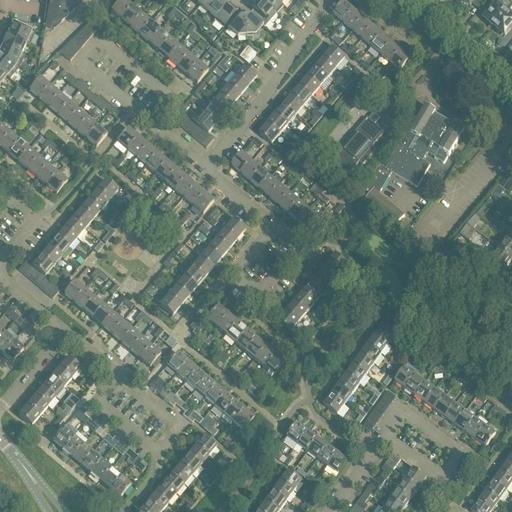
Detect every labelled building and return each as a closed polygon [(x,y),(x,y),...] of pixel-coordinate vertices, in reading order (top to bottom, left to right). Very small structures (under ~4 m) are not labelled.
[(56,0),(56,2),(49,1),(45,26),(54,31),(85,0),(56,0)] [(121,20),(132,8),(122,0),(121,0),(111,12),(121,20)] [(154,0),(151,4),(159,10),(162,6),(154,0)] [(208,13),(219,0),(204,0),(200,6),(208,13)] [(216,20),(229,6),(224,1),(222,3),(219,0),(208,13),(216,20)] [(281,5),(275,0),(260,0),(260,1),(276,15),(283,7),(281,5)] [(511,7),(511,3),(508,0),(500,0),(484,20),(489,24),(489,25),(492,27),(493,27),(494,28),(509,11),(511,7)] [(264,29),(276,15),(260,1),(255,6),(257,7),(250,15),(248,14),(262,27),(264,29)] [(343,24),(354,12),(344,3),(333,16),(343,24)] [(229,6),(216,20),(214,22),(223,29),(236,14),(232,11),(233,10),(229,6)] [(132,8),(121,20),(131,28),(141,16),(132,8)] [(174,16),(177,12),(173,9),(167,17),(170,20),(174,16)] [(511,13),(509,11),(494,28),(495,29),(496,31),(498,33),(500,33),(504,37),(511,27),(511,13)] [(177,12),(174,16),(181,22),(185,18),(177,12)] [(354,12),(343,24),(353,32),(363,20),(354,12)] [(237,38),(246,37),(244,14),(239,15),(227,29),(237,38)] [(254,37),(262,27),(248,14),(244,14),(246,37),(254,37)] [(140,36),(151,24),(141,16),(131,28),(140,36)] [(363,20),(353,32),(362,40),(373,28),(363,20)] [(87,27),(94,33),(99,28),(91,22),(87,27)] [(324,34),(330,26),(326,23),(320,31),(324,34)] [(13,24),(8,35),(30,45),(35,34),(31,33),(34,26),(20,24),(19,27),(13,24)] [(151,24),(140,36),(150,44),(160,32),(151,24)] [(189,36),(192,32),(196,28),(192,25),(186,33),(189,36)] [(90,38),(94,33),(87,27),(82,31),(90,38)] [(371,48),(382,36),(373,28),(362,40),(371,48)] [(86,43),(90,38),(82,31),(78,36),(86,43)] [(159,52),(170,40),(160,32),(150,44),(159,52)] [(192,32),(189,36),(197,42),(200,39),(192,32)] [(8,35),(3,45),(21,54),(26,44),(29,46),(30,45),(8,35)] [(73,40),(82,48),(86,43),(78,36),(73,40)] [(382,36),(371,48),(380,56),(391,43),(382,36)] [(339,48),(342,44),(335,37),(332,41),(339,48)] [(78,52),(82,48),(73,40),(69,44),(78,52)] [(170,40),(159,52),(168,60),(179,48),(170,40)] [(206,50),(209,47),(210,47),(202,40),(199,44),(206,50)] [(391,43),(380,56),(390,64),(401,51),(391,43)] [(74,57),(78,52),(69,44),(64,49),(74,57)] [(21,54),(3,45),(0,51),(0,57),(19,69),(25,56),(21,54)] [(348,55),(351,52),(344,46),(341,49),(348,55)] [(178,69),(189,56),(179,48),(168,60),(178,69)] [(243,53),(252,60),(256,55),(247,48),(243,53)] [(351,52),(348,55),(352,59),(359,51),(355,48),(351,52)] [(70,62),(74,57),(64,49),(60,53),(70,62)] [(324,59),(337,70),(345,60),(332,49),(324,59)] [(401,51),(390,64),(400,73),(411,60),(401,51)] [(248,65),(252,60),(243,53),(239,58),(248,65)] [(211,61),(215,64),(221,57),(218,54),(211,61)] [(187,77),(198,64),(189,56),(178,69),(187,77)] [(220,63),(224,66),(230,59),(227,56),(220,63)] [(0,57),(0,73),(6,78),(9,80),(19,69),(0,57)] [(316,68),(329,79),(337,70),(324,59),(316,68)] [(368,71),(371,68),(363,61),(360,65),(368,71)] [(55,71),(59,67),(54,63),(50,67),(55,71)] [(225,67),(224,66),(220,63),(217,67),(225,73),(228,70),(225,67)] [(198,64),(187,77),(197,85),(208,72),(198,64)] [(236,77),(248,87),(257,77),(244,67),(236,77)] [(320,89),(329,79),(316,68),(308,78),(320,89)] [(360,73),(356,70),(350,77),(353,80),(360,73)] [(377,80),(380,76),(373,70),(370,73),(377,80)] [(380,76),(377,80),(381,83),(387,75),(384,72),(380,76)] [(69,84),(74,79),(69,75),(64,80),(69,84)] [(208,85),(214,78),(211,75),(204,82),(208,85)] [(228,86),(240,97),(248,87),(236,77),(228,86)] [(300,87),(312,98),(320,89),(308,78),(300,87)] [(39,100),(50,87),(40,79),(29,92),(39,100)] [(74,79),(69,84),(74,88),(78,83),(74,79)] [(81,80),(78,83),(74,88),(79,92),(85,84),(81,80)] [(345,90),(352,83),(348,80),(342,87),(345,90)] [(196,92),(200,95),(206,87),(203,84),(196,92)] [(232,106),(240,97),(228,86),(220,96),(232,106)] [(50,87),(39,100),(49,108),(60,96),(50,87)] [(304,107),(312,98),(300,87),(292,97),(304,107)] [(88,100),(93,95),(88,91),(83,96),(88,100)] [(332,98),(335,102),(339,98),(331,91),(328,95),(332,98)] [(204,98),(200,95),(196,92),(193,96),(201,102),(204,98)] [(93,95),(88,100),(93,104),(98,99),(93,95)] [(58,116),(69,104),(60,96),(49,108),(58,116)] [(224,116),(232,106),(220,96),(212,105),(224,116)] [(284,106),(296,117),(304,107),(292,97),(284,106)] [(329,109),(335,102),(332,98),(326,106),(329,109)] [(180,111),(184,114),(190,106),(186,103),(180,111)] [(69,104),(58,116),(68,125),(79,112),(69,104)] [(109,113),(114,108),(109,104),(104,109),(109,113)] [(204,115),(216,125),(224,116),(212,105),(204,115)] [(276,116),(289,126),(296,117),(284,106),(276,116)] [(20,117),(23,114),(24,114),(16,107),(13,111),(20,117)] [(114,108),(109,113),(114,118),(118,113),(114,108)] [(454,127),(435,116),(435,114),(426,108),(420,118),(420,117),(415,125),(414,124),(387,170),(380,166),(359,197),(365,202),(374,190),(380,195),(392,174),(417,189),(430,166),(423,162),(428,154),(435,158),(434,159),(444,165),(448,158),(447,158),(447,156),(449,157),(464,131),(454,125),(454,127)] [(316,117),(320,120),(323,117),(315,110),(312,114),(316,117)] [(177,124),(185,115),(184,114),(180,111),(172,120),(177,124)] [(77,132),(88,120),(79,112),(68,125),(77,132)] [(330,163),(347,177),(359,163),(363,166),(375,151),(372,148),(384,133),(374,125),(380,119),(374,114),(368,120),(367,119),(330,163)] [(185,115),(177,124),(182,129),(190,119),(185,115)] [(208,135),(216,125),(204,115),(196,124),(200,128),(204,132),(208,135)] [(281,136),(289,126),(276,116),(268,125),(281,136)] [(313,128),(320,120),(316,117),(310,125),(313,128)] [(187,133),(195,124),(190,119),(182,129),(187,133)] [(88,120),(77,132),(86,140),(97,128),(88,120)] [(32,127),(35,124),(32,121),(25,128),(28,132),(32,127)] [(35,124),(32,127),(40,134),(43,130),(35,124)] [(200,128),(196,124),(195,124),(187,133),(192,137),(200,128)] [(272,145),(281,136),(268,125),(260,135),(272,145)] [(0,145),(10,134),(0,126),(0,145)] [(305,137),(311,130),(308,127),(301,134),(305,137)] [(97,128),(86,140),(96,149),(107,136),(97,128)] [(200,128),(192,137),(197,141),(204,132),(200,128)] [(127,151),(138,138),(128,130),(117,142),(127,151)] [(201,145),(209,136),(208,135),(204,132),(197,141),(201,145)] [(10,134),(0,145),(0,147),(9,155),(20,142),(10,134)] [(209,136),(201,145),(206,149),(214,140),(210,137),(209,136)] [(136,159),(147,146),(138,138),(127,151),(136,159)] [(292,145),(296,148),(299,145),(291,138),(288,142),(292,145)] [(260,149),(263,145),(255,139),(252,142),(260,149)] [(44,151),(48,147),(51,143),(48,140),(41,148),(44,151)] [(18,163),(29,150),(20,142),(9,155),(18,163)] [(51,143),(48,147),(56,153),(59,150),(51,143)] [(289,156),(296,148),(292,145),(286,153),(289,156)] [(147,146),(136,159),(146,167),(157,154),(147,146)] [(29,150),(18,163),(28,171),(38,158),(29,150)] [(272,159),(275,155),(271,152),(265,160),(268,162),(272,159)] [(155,175),(166,162),(157,154),(146,167),(155,175)] [(241,175),(252,162),(242,154),(232,167),(241,175)] [(275,155),(272,159),(279,165),(282,161),(275,155)] [(63,167),(70,159),(67,156),(60,164),(63,167)] [(114,166),(117,163),(109,156),(106,160),(114,166)] [(37,179),(48,166),(38,158),(28,171),(37,179)] [(120,159),(117,163),(114,166),(117,169),(124,162),(120,159)] [(166,162),(155,175),(165,183),(176,170),(166,162)] [(252,162),(241,175),(251,183),(261,170),(252,162)] [(80,174),(87,166),(83,163),(77,171),(80,174)] [(289,173),(292,170),(284,163),(281,166),(289,173)] [(48,166),(37,179),(47,187),(57,174),(48,166)] [(174,191),(185,178),(176,170),(165,183),(174,191)] [(260,191),(271,178),(261,170),(251,183),(260,191)] [(133,182),(136,179),(128,172),(125,176),(133,182)] [(304,179),(307,175),(303,172),(296,180),(300,183),(304,179)] [(57,174),(47,187),(56,195),(67,183),(57,174)] [(139,175),(136,179),(133,182),(136,185),(143,178),(139,175)] [(307,175),(304,179),(311,185),(314,181),(307,175)] [(510,179),(508,177),(501,187),(503,189),(510,179)] [(184,199),(195,186),(185,178),(174,191),(184,199)] [(270,199),(280,186),(271,178),(260,191),(270,199)] [(97,191),(110,202),(118,192),(105,181),(97,191)] [(195,186),(184,199),(193,207),(204,194),(195,186)] [(280,186),(270,199),(279,207),(290,194),(280,186)] [(152,198),(155,195),(147,188),(144,192),(152,198)] [(319,199),(322,195),(325,191),(322,188),(315,196),(319,199)] [(405,217),(405,216),(380,195),(374,190),(365,202),(395,228),(405,217)] [(89,200),(102,211),(110,202),(97,191),(89,200)] [(158,191),(155,195),(152,198),(155,201),(162,194),(158,191)] [(496,193),(493,197),(502,204),(505,199),(496,193)] [(204,194),(193,207),(203,215),(214,202),(204,194)] [(289,215),(299,202),(290,194),(279,207),(289,215)] [(133,206),(136,202),(128,195),(125,199),(133,206)] [(322,195),(319,199),(326,205),(330,201),(322,195)] [(94,221),(102,211),(89,200),(81,210),(94,221)] [(162,213),(162,212),(168,205),(165,202),(158,210),(162,213)] [(299,202),(289,215),(298,223),(309,210),(299,202)] [(338,215),(345,207),(341,204),(334,212),(338,215)] [(509,215),(511,211),(503,205),(501,209),(509,215)] [(209,217),(213,220),(219,212),(216,209),(209,217)] [(73,219),(85,230),(94,221),(81,210),(73,219)] [(308,231),(318,219),(309,210),(298,223),(308,231)] [(118,223),(123,217),(125,215),(121,212),(115,220),(118,223)] [(501,225),(504,221),(496,215),(493,219),(501,225)] [(177,226),(180,222),(177,220),(173,216),(170,219),(177,226)] [(217,223),(213,220),(209,217),(206,221),(214,227),(217,223)] [(180,222),(177,226),(181,229),(187,221),(183,218),(180,222)] [(475,218),(469,225),(473,229),(479,221),(475,218)] [(65,229),(77,240),(85,230),(73,219),(65,229)] [(318,219),(308,231),(317,240),(328,227),(318,219)] [(224,230),(237,241),(245,231),(233,220),(224,230)] [(206,237),(209,233),(201,226),(198,230),(206,237)] [(461,235),(469,241),(476,232),(467,226),(461,235)] [(109,233),(112,237),(115,233),(108,227),(105,230),(109,233)] [(69,249),(77,240),(65,229),(57,238),(69,249)] [(216,239),(229,250),(237,241),(224,230),(216,239)] [(106,244),(112,237),(109,233),(102,241),(106,244)] [(198,246),(201,242),(193,236),(190,239),(198,246)] [(49,248),(61,259),(69,249),(57,238),(49,248)] [(208,249),(221,260),(229,250),(216,239),(208,249)] [(500,249),(511,257),(511,242),(507,239),(500,249)] [(100,243),(94,251),(98,254),(104,246),(100,243)] [(177,255),(184,248),(180,245),(174,252),(177,255)] [(493,259),(502,266),(506,269),(511,260),(511,257),(500,249),(496,246),(489,256),(493,259)] [(41,257),(53,268),(61,259),(49,248),(41,257)] [(200,258),(213,269),(221,260),(208,249),(200,258)] [(85,262),(88,259),(80,252),(77,255),(85,262)] [(166,262),(170,265),(176,257),(172,254),(166,262)] [(327,265),(340,276),(348,266),(335,255),(327,265)] [(472,265),(475,262),(475,261),(467,255),(464,259),(472,265)] [(493,259),(491,261),(485,256),(479,264),(498,279),(506,269),(502,266),(493,259)] [(45,278),(53,268),(41,257),(32,267),(36,270),(41,274),(45,278)] [(205,279),(213,269),(200,258),(192,268),(205,279)] [(77,272),(80,268),(72,261),(69,265),(77,272)] [(23,275),(31,266),(26,262),(18,271),(23,275)] [(174,268),(170,265),(166,262),(163,265),(171,272),(174,268)] [(319,274),(332,286),(340,276),(327,265),(319,274)] [(36,270),(32,267),(31,266),(23,275),(28,279),(36,270)] [(197,288),(205,279),(192,268),(184,277),(197,288)] [(98,276),(101,272),(97,269),(90,277),(94,280),(98,276)] [(33,283),(41,274),(36,270),(28,279),(33,283)] [(65,278),(69,281),(72,278),(64,271),(61,274),(65,278)] [(101,272),(98,276),(105,282),(108,279),(101,272)] [(41,274),(33,283),(38,288),(46,278),(45,278),(41,274)] [(324,295),(332,286),(319,274),(311,284),(324,295)] [(156,286),(163,278),(160,276),(153,283),(156,286)] [(357,287),(364,279),(360,276),(353,284),(357,287)] [(176,287),(189,298),(197,288),(184,277),(176,287)] [(43,292),(51,283),(46,278),(38,288),(43,292)] [(62,289),(69,281),(65,278),(59,286),(62,289)] [(352,292),(355,289),(347,282),(344,286),(352,292)] [(48,296),(56,287),(51,283),(43,292),(48,296)] [(74,304),(85,291),(75,283),(64,295),(74,304)] [(303,293),(316,305),(324,295),(311,284),(303,293)] [(113,296),(116,292),(120,288),(116,285),(109,293),(112,296),(113,296)] [(56,287),(48,296),(52,300),(60,291),(56,287)] [(181,307),(189,298),(176,287),(168,296),(181,307)] [(84,312),(94,299),(85,291),(74,304),(84,312)] [(150,303),(153,300),(145,293),(142,296),(150,303)] [(295,303),(308,314),(315,306),(316,305),(303,293),(295,303)] [(173,317),(181,307),(168,296),(160,306),(173,317)] [(123,304),(126,300),(122,297),(116,305),(119,308),(123,304)] [(335,305),(339,308),(342,304),(335,298),(331,301),(335,305)] [(94,299),(84,312),(93,320),(104,307),(94,299)] [(126,300),(123,304),(130,310),(133,307),(126,300)] [(300,323),(308,314),(295,303),(287,312),(300,323)] [(332,316),(339,308),(335,305),(329,313),(332,316)] [(104,307),(93,320),(102,328),(113,315),(104,307)] [(217,328),(227,315),(218,307),(207,320),(217,328)] [(291,333),(300,323),(287,312),(279,322),(291,333)] [(18,318),(19,317),(14,313),(10,318),(15,322),(18,318)] [(142,320),(145,316),(141,313),(135,321),(138,324),(142,320)] [(324,325),(331,317),(327,314),(321,322),(324,325)] [(112,336),(123,323),(113,315),(102,328),(112,336)] [(226,336),(237,323),(227,315),(217,328),(226,336)] [(145,316),(142,320),(149,326),(152,322),(145,316)] [(14,322),(24,331),(30,323),(25,319),(23,321),(18,318),(15,322),(14,322)] [(194,331),(199,326),(194,322),(190,328),(194,331)] [(123,323),(112,336),(121,344),(132,331),(123,323)] [(235,344),(246,331),(237,323),(226,336),(235,344)] [(376,335),(389,345),(396,335),(383,325),(376,335)] [(199,326),(194,331),(192,334),(196,337),(202,329),(199,326)] [(311,333),(315,336),(318,333),(310,326),(307,330),(311,333)] [(34,339),(38,334),(33,329),(29,334),(34,339)] [(161,336),(164,332),(160,329),(154,337),(157,340),(161,336)] [(131,352),(141,339),(132,331),(121,344),(131,352)] [(245,352),(256,339),(246,331),(235,344),(245,352)] [(164,332),(161,336),(168,342),(171,338),(164,332)] [(309,344),(315,336),(311,333),(305,341),(309,344)] [(0,352),(3,355),(14,342),(4,334),(0,339),(0,352)] [(381,355),(389,345),(376,335),(368,345),(381,355)] [(207,346),(213,339),(210,336),(203,344),(207,346)] [(141,339),(131,352),(140,360),(151,347),(141,339)] [(254,360),(265,348),(256,339),(245,352),(254,360)] [(14,342),(3,355),(13,363),(24,350),(14,342)] [(374,365),(381,355),(368,345),(361,355),(374,365)] [(409,356),(415,348),(411,345),(405,354),(409,356)] [(151,347),(140,360),(150,368),(161,356),(151,347)] [(263,368),(274,355),(265,348),(254,360),(263,368)] [(423,360),(426,357),(418,351),(415,354),(423,360)] [(176,375),(187,362),(177,354),(166,367),(176,375)] [(219,363),(223,366),(230,358),(226,355),(222,359),(219,363)] [(274,355),(263,368),(274,377),(284,364),(274,355)] [(367,375),(374,365),(361,355),(354,365),(367,375)] [(222,359),(219,356),(213,363),(217,366),(219,363),(222,359)] [(59,368),(72,379),(80,370),(68,359),(59,368)] [(400,369),(403,365),(395,359),(392,363),(396,366),(398,367),(400,369)] [(186,383),(197,371),(187,362),(176,375),(186,383)] [(432,374),(436,369),(438,365),(435,363),(429,371),(432,374)] [(360,385),(367,375),(354,365),(346,375),(360,385)] [(438,365),(436,369),(444,375),(446,371),(438,365)] [(400,369),(398,367),(396,366),(391,374),(394,376),(400,369)] [(64,389),(72,379),(59,368),(51,378),(64,389)] [(406,390),(416,376),(406,368),(395,382),(406,390)] [(238,379),(241,375),(234,369),(231,372),(238,379)] [(195,391),(206,379),(197,371),(186,383),(195,391)] [(245,371),(241,375),(238,379),(242,382),(248,374),(245,371)] [(459,379),(462,375),(458,372),(452,380),(456,383),(459,379)] [(353,395),(360,385),(346,375),(339,385),(353,395)] [(462,375),(459,379),(467,385),(470,381),(462,375)] [(387,387),(393,379),(389,376),(383,384),(387,387)] [(416,397),(426,383),(416,376),(406,390),(416,397)] [(56,398),(64,389),(51,378),(43,387),(56,398)] [(205,399),(215,387),(206,379),(195,391),(205,399)] [(89,390),(96,383),(92,380),(86,387),(89,390)] [(154,392),(158,387),(160,384),(155,380),(149,387),(154,392)] [(426,404),(436,390),(426,383),(416,397),(426,404)] [(345,405),(353,395),(339,385),(332,395),(345,405)] [(48,408),(56,398),(43,387),(35,397),(48,408)] [(159,396),(163,391),(158,387),(154,392),(159,396)] [(214,408),(225,395),(215,387),(205,399),(214,408)] [(255,398),(259,394),(251,387),(247,392),(255,398)] [(476,398),(478,394),(482,389),(478,387),(472,396),(476,398)] [(373,389),(370,393),(375,396),(378,399),(381,395),(373,389)] [(436,412),(446,398),(436,390),(426,404),(436,412)] [(164,400),(168,395),(163,391),(159,396),(164,400)] [(76,399),(79,402),(82,398),(75,392),(71,395),(76,399)] [(168,395),(164,400),(168,404),(175,396),(170,392),(168,395)] [(385,397),(393,403),(396,398),(388,392),(385,397)] [(478,394),(476,398),(484,404),(487,400),(478,394)] [(224,415),(234,403),(225,395),(214,408),(224,415)] [(338,416),(345,405),(332,395),(324,406),(338,416)] [(175,405),(180,409),(184,404),(175,396),(168,404),(173,408),(175,405)] [(373,407),(378,399),(375,396),(369,404),(373,407)] [(40,417),(48,408),(35,397),(27,406),(40,417)] [(390,407),(393,403),(385,397),(382,401),(390,407)] [(446,419),(456,405),(446,398),(436,412),(446,419)] [(386,412),(390,407),(382,401),(378,406),(386,412)] [(69,402),(65,406),(71,411),(75,407),(69,402)] [(233,423),(244,411),(234,403),(224,415),(233,423)] [(185,413),(189,408),(184,404),(180,409),(185,413)] [(455,426),(465,412),(456,405),(446,419),(455,426)] [(32,427),(40,417),(27,406),(19,416),(32,427)] [(383,416),(386,412),(378,406),(375,410),(383,416)] [(493,417),(496,413),(498,409),(495,406),(489,414),(493,417)] [(189,408),(185,413),(182,416),(187,420),(194,412),(189,408)] [(79,420),(85,425),(89,420),(84,416),(86,413),(82,409),(81,409),(75,416),(79,420)] [(358,409),(356,413),(360,416),(364,419),(367,415),(358,409)] [(498,409),(496,413),(503,418),(506,415),(498,409)] [(60,417),(63,420),(66,417),(59,410),(56,414),(60,417)] [(380,420),(383,416),(375,410),(372,415),(380,420)] [(244,411),(233,423),(243,432),(254,419),(244,411)] [(194,421),(198,416),(194,412),(187,420),(192,424),(194,421)] [(466,434),(476,420),(465,412),(455,426),(466,434)] [(377,425),(380,420),(372,415),(369,419),(377,425)] [(198,416),(194,421),(199,425),(203,420),(198,416)] [(358,427),(364,419),(360,416),(355,424),(358,427)] [(57,428),(63,420),(60,417),(53,425),(57,428)] [(373,429),(377,425),(369,419),(366,423),(373,429)] [(89,429),(94,433),(100,425),(96,421),(94,424),(89,420),(85,425),(89,429)] [(476,441),(486,427),(476,420),(466,434),(476,441)] [(370,434),(373,429),(366,423),(362,428),(370,434)] [(208,433),(213,428),(208,424),(204,429),(208,433)] [(98,437),(103,441),(107,436),(103,431),(105,429),(100,425),(94,433),(98,437)] [(298,446),(307,432),(308,432),(297,425),(288,438),(285,443),(294,450),(297,445),(298,446)] [(49,437),(55,430),(52,427),(45,434),(49,437)] [(486,427),(476,441),(486,448),(496,434),(486,427)] [(213,428),(208,433),(213,437),(218,433),(213,428)] [(63,451),(73,438),(64,429),(53,442),(63,451)] [(308,453),(318,439),(308,432),(307,432),(298,446),(308,453)] [(107,436),(103,441),(108,445),(113,440),(112,440),(107,436)] [(196,446),(209,457),(217,448),(204,437),(196,446)] [(72,459),(83,446),(73,438),(63,451),(72,459)] [(318,460),(328,447),(318,439),(308,453),(318,460)] [(228,450),(232,445),(227,441),(223,446),(228,450)] [(124,454),(129,449),(124,445),(120,450),(124,454)] [(82,467),(92,454),(83,446),(72,459),(82,467)] [(201,467),(209,457),(196,446),(188,456),(201,467)] [(328,467),(338,454),(328,447),(318,460),(328,467)] [(127,461),(131,465),(138,457),(129,449),(124,454),(129,458),(127,461)] [(280,461),(283,457),(274,451),(272,455),(280,461)] [(91,475),(102,462),(92,454),(82,467),(91,475)] [(229,464),(232,461),(225,454),(222,458),(229,464)] [(335,479),(338,475),(348,461),(338,454),(328,467),(328,468),(325,472),(335,479)] [(394,471),(401,461),(393,455),(385,465),(394,471)] [(193,476),(201,467),(188,456),(180,465),(193,476)] [(289,467),(295,459),(291,456),(285,464),(289,467)] [(141,473),(145,468),(141,464),(143,462),(138,457),(131,465),(141,473)] [(100,483),(111,470),(102,462),(91,475),(100,483)] [(511,479),(511,464),(509,462),(501,472),(511,479)] [(185,486),(193,476),(180,465),(172,475),(185,486)] [(386,481),(394,471),(385,465),(382,470),(385,472),(381,477),(386,481)] [(218,478),(224,470),(221,467),(214,475),(218,478)] [(305,479),(307,475),(299,469),(296,473),(305,479)] [(110,491),(121,478),(111,470),(100,483),(110,491)] [(305,479),(308,482),(314,473),(311,470),(307,475),(305,479)] [(406,480),(419,489),(427,479),(413,470),(406,480)] [(295,492),(302,482),(289,472),(281,482),(295,492)] [(508,492),(511,485),(511,479),(501,472),(494,482),(508,492)] [(176,495),(185,486),(172,475),(164,484),(176,495)] [(210,488),(217,480),(213,477),(206,485),(210,488)] [(382,486),(386,481),(381,477),(377,483),(382,486)] [(121,478),(110,491),(120,499),(130,486),(121,478)] [(412,500),(419,489),(406,480),(398,490),(412,500)] [(288,502),(295,492),(281,482),(274,492),(288,502)] [(500,502),(508,492),(494,482),(486,492),(500,502)] [(168,505),(176,495),(164,484),(156,494),(159,496),(168,505)] [(325,493),(327,490),(320,484),(317,488),(325,493)] [(200,499),(203,495),(196,489),(193,492),(200,499)] [(363,495),(368,499),(373,493),(367,490),(363,495)] [(404,510),(412,500),(398,490),(391,501),(404,510)] [(315,500),(316,500),(320,494),(315,491),(310,497),(315,500)] [(279,511),(280,511),(288,502),(274,492),(266,503),(279,511)] [(491,511),(492,511),(500,502),(486,492),(479,502),(491,511)] [(157,511),(162,511),(168,505),(159,496),(156,494),(147,503),(157,511)] [(364,505),(368,499),(363,495),(359,501),(364,505)] [(187,498),(184,502),(188,505),(192,509),(195,505),(187,498)] [(385,511),(402,511),(404,510),(391,501),(384,511),(385,511)] [(491,511),(479,502),(471,511),(491,511)] [(157,511),(147,503),(140,511),(157,511)] [(279,511),(266,503),(259,511),(279,511)]
